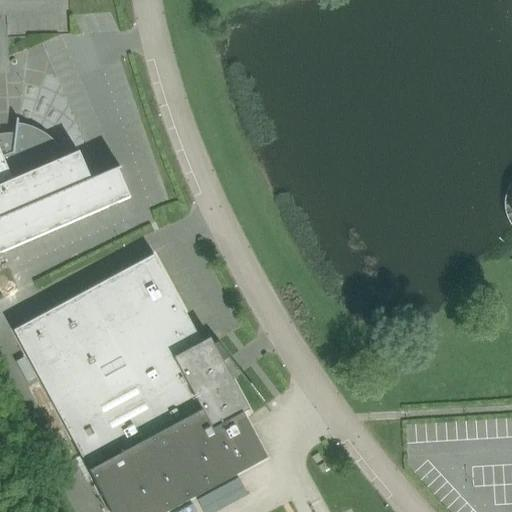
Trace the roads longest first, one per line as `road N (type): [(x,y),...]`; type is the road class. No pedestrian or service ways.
road 1 (unclassified): [(144,0),(181,130),(232,245),(336,417),(413,511)]
road 2 (unknown): [(0,320),(209,193)]
